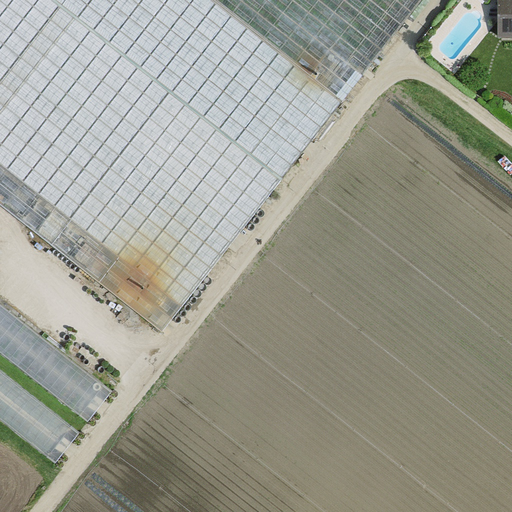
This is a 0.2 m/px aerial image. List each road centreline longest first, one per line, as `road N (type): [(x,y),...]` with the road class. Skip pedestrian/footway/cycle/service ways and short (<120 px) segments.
road 1 (track): [(511,135),(405,55),(30,511)]
road 2 (track): [(0,226),(157,351)]
